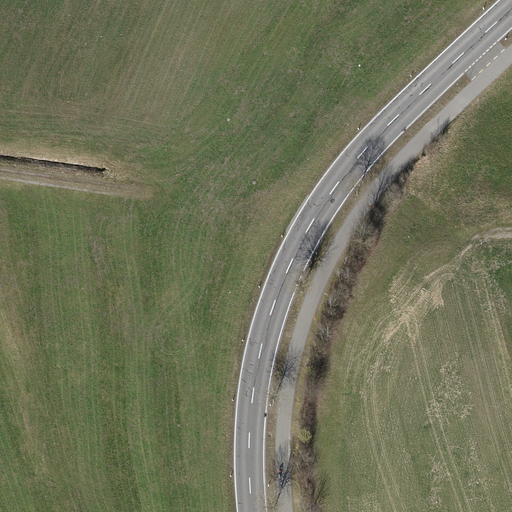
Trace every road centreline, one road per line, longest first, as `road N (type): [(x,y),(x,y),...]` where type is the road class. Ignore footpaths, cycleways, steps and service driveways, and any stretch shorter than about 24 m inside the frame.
road 1 (secondary): [(253,511),(256,380),(299,249),(327,197),(373,140),(511,10)]
road 2 (track): [(0,177),(151,197)]
